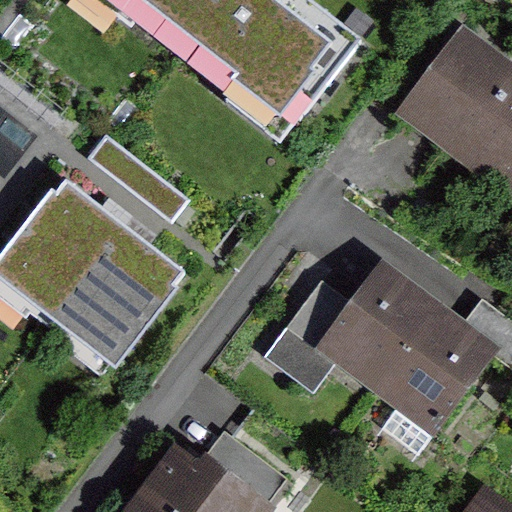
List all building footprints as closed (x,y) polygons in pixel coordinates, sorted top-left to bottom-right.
[(120,0),(286,133),(353,50),(291,0),(120,0)] [(511,210),(511,67),(459,29),(391,123),(511,210)] [(0,264),(0,297),(38,328),(114,233),(59,190),(0,264)] [(105,381),(181,286),(114,233),(38,328),(105,381)] [(432,434),(494,349),(377,264),(315,350),(432,434)] [(252,511),(167,450),(122,511),(252,511)] [(511,511),(485,492),(470,511),(511,511)]
